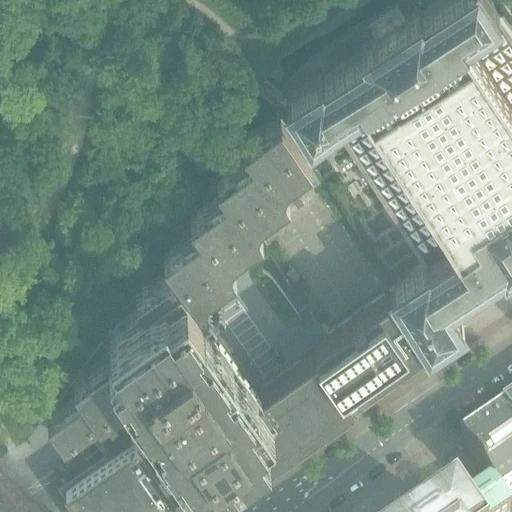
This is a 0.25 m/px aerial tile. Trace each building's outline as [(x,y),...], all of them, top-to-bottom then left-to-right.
[(511,260),(511,30),(506,21),(504,22),(497,13),(498,12),(489,0),(438,0),(421,11),(419,7),(361,46),(362,48),(322,74),(321,73),(283,95),(285,98),(309,136),(321,128),(327,137),(319,143),(316,145),(396,267),(401,276),(389,284),(392,288),(327,334),(330,339),(322,345),(322,344),(317,347),(330,366),(336,376),(337,375),(352,396),(354,395),(350,390),(351,390),(425,339),(427,342),(463,318),(449,297),(502,262),(504,265),(511,260)] [(209,317),(215,313),(210,305),(207,306),(205,304),(203,299),(204,293),(207,290),(235,270),(232,266),(231,261),(232,256),(235,252),(262,233),(259,228),(257,224),(258,218),(262,214),(289,195),(286,191),(284,186),(285,181),(288,177),(292,175),(297,181),(298,180),(293,174),(304,167),(305,169),(312,164),(311,162),(311,161),(280,117),(279,118),(279,117),(273,121),(268,120),(250,133),(249,138),(244,142),(244,143),(243,143),(249,153),(224,170),(223,176),(217,179),(217,180),(216,180),(223,189),(197,208),(196,212),(190,217),(191,217),(190,218),(196,227),(170,245),(169,250),(164,254),(163,255),(170,264),(142,284),(141,289),(136,292),(136,293),(135,293),(142,302),(116,321),(115,326),(109,330),(110,330),(109,331),(118,344),(80,370),(79,375),(74,379),(73,380),(80,390),(54,408),(53,413),(48,417),(47,418),(63,441),(65,440),(64,439),(80,428),(79,426),(114,401),(140,437),(136,439),(151,459),(154,457),(156,459),(179,492),(181,491),(183,493),(193,507),(192,507),(193,508),(195,507),(239,476),(238,475),(237,476),(235,473),(262,454),(264,457),(263,457),(264,459),(264,458),(352,396),(337,375),(336,376),(330,366),(317,347),(258,389),(220,336),(216,329),(217,328),(209,317)] [(179,492),(156,459),(154,457),(151,459),(136,439),(140,437),(114,401),(79,426),(80,428),(64,439),(65,440),(65,441),(62,449),(64,450),(68,451),(71,450),(74,447),(90,431),(113,455),(106,460),(128,492),(121,497),(131,511),(151,511),(167,501),(168,501),(174,496),(175,495),(179,492)] [(511,411),(503,418),(511,429),(511,411)] [(511,429),(503,418),(503,417),(460,446),(460,447),(459,447),(465,456),(490,492),(488,493),(489,495),(491,494),(497,503),(511,491),(511,429)] [(131,511),(121,497),(128,492),(106,460),(65,488),(82,511),(131,511)] [(502,511),(496,502),(491,494),(489,495),(488,494),(488,493),(459,511),(453,511),(451,511),(502,511)]
